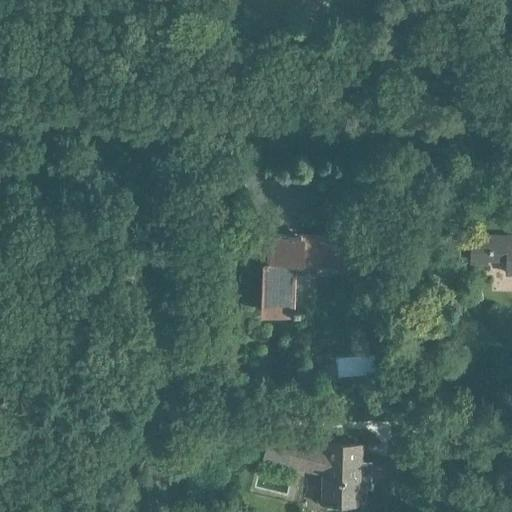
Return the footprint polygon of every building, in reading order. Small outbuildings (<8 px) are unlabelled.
[(75,250),(76,228),(61,227),(60,250),(75,250)] [(251,233),(251,252),(269,253),(268,258),(264,258),(264,262),(266,262),(264,312),(299,313),(299,308),(291,308),(292,273),(316,274),(317,261),(350,263),(351,237),(251,233)] [(511,240),(511,241),(511,236),(471,234),(470,252),(506,253),(506,272),(511,272),(511,240)] [(376,394),(375,383),(345,385),(346,402),(365,401),(365,395),(376,394)] [(271,428),(263,458),(324,473),(323,481),(322,481),(322,495),(323,495),(323,501),(362,502),(363,498),(364,498),(364,489),(363,489),(363,484),(370,485),(371,460),(359,460),(360,443),(324,442),(324,446),(293,438),(294,434),(271,428)]
